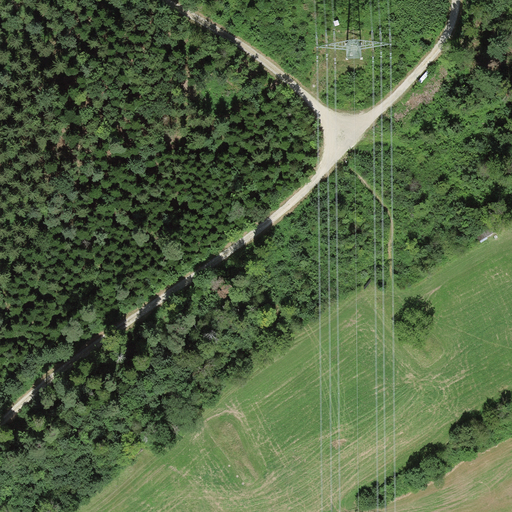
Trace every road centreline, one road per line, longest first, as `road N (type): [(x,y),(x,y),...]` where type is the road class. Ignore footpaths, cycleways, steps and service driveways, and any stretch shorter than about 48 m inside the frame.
road 1 (track): [(0,423),(62,368),(279,213),(435,47),(454,0)]
road 2 (track): [(346,135),(268,67),(160,0)]
road 3 (track): [(346,135),(420,145),(511,125)]
